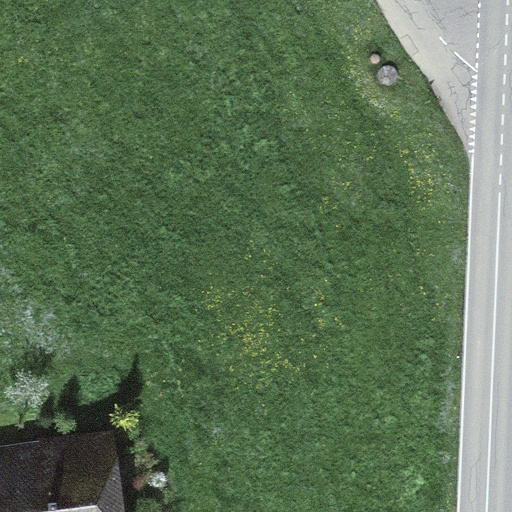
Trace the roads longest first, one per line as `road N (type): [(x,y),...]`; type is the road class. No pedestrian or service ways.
road 1 (secondary): [(487,511),(502,87)]
road 2 (unclassified): [(406,0),(433,34),(502,87)]
